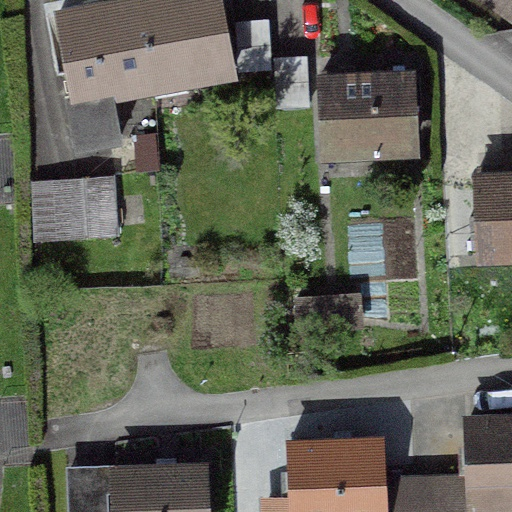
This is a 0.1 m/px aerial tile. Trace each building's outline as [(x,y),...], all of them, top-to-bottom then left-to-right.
[(229,72),(216,0),(149,0),(135,3),(100,9),(55,18),(70,98),(65,99),(74,150),(117,142),(108,95),(150,87),(229,72)] [(511,0),(477,0),(511,25),(511,0)] [(233,29),(236,69),(268,66),(265,27),(233,29)] [(274,105),(305,103),(303,64),(272,65),(274,105)] [(409,149),(406,79),(324,83),(323,73),(320,74),(324,154),(409,149)] [(478,258),(511,255),(511,181),(501,182),(499,173),(475,174),(476,184),(474,184),(478,258)] [(109,179),(28,185),(32,240),(55,238),(55,241),(113,236),(109,179)] [(314,300),(294,302),(296,333),(317,331),(314,300)] [(511,511),(511,422),(465,424),(467,479),(433,480),(434,511),(511,511)] [(379,511),(376,445),(288,448),(290,501),(265,502),(265,511),(379,511)] [(201,511),(200,470),(112,473),(113,511),(201,511)]
